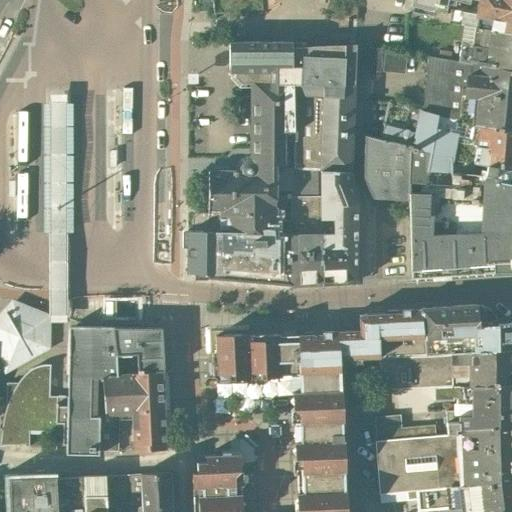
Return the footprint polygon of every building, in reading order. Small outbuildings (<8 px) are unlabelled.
[(212,0),(214,14),(262,10),(260,0),(212,0)] [(413,0),(412,6),(445,14),(447,5),(455,7),(456,0),(466,2),(467,0),(413,0)] [(511,0),(478,0),(478,5),(475,26),(511,32),(511,0)] [(465,12),(451,10),(449,23),(475,26),(478,5),(465,12)] [(511,32),(475,26),(472,44),(470,61),(483,64),(511,69),(511,32)] [(291,41),(229,41),(228,72),(234,72),(234,75),(240,81),(250,81),(251,80),(268,80),(268,79),(284,80),(284,81),(291,81),(290,47),(291,47),(291,41)] [(472,44),(460,43),(458,61),(470,63),(470,61),(472,44)] [(291,47),(290,47),(291,81),(292,81),(291,168),(315,169),(319,169),(349,171),(354,59),(367,59),(368,48),(368,45),(354,44),(291,47)] [(381,48),(368,48),(367,59),(367,71),(380,72),(381,48)] [(458,61),(425,57),(422,113),(436,116),(456,121),(477,126),(483,64),(470,61),(470,63),(458,61)] [(511,69),(483,64),(477,126),(480,127),(511,131),(511,69)] [(268,80),(251,80),(250,81),(250,100),(246,104),(246,115),(250,118),(251,159),(246,160),(243,162),(240,165),(239,167),(238,170),(208,170),(207,213),(275,212),(275,173),(277,173),(283,167),(291,168),(292,81),(291,81),(284,81),(284,80),(268,79),(268,80)] [(47,318),(44,318),(43,325),(66,325),(66,310),(65,97),(47,97),(47,318)] [(422,113),(417,134),(415,145),(411,144),(411,181),(427,182),(427,171),(451,172),(451,171),(451,158),(452,159),(455,135),(432,131),(436,116),(422,113)] [(477,126),(456,121),(455,135),(452,159),(474,163),(475,161),(473,161),(480,127),(477,126)] [(417,134),(386,127),(383,138),(411,144),(415,145),(417,134)] [(511,131),(480,127),(473,161),(475,161),(488,163),(511,168),(511,131)] [(383,138),(364,135),(362,177),(372,197),(411,199),(411,181),(411,144),(383,138)] [(411,210),(511,207),(511,168),(488,163),(485,174),(451,171),(451,172),(451,183),(427,182),(411,181),(411,199),(411,210)] [(315,169),(291,168),(291,196),(314,196),(315,169)] [(349,171),(319,169),(318,196),(320,196),(355,195),(349,180),(349,171)] [(355,195),(320,196),(321,218),(333,218),(334,233),(322,234),(322,282),(358,280),(357,226),(358,226),(357,205),(355,195)] [(314,196),(291,196),(291,212),(289,234),(322,234),(321,218),(320,196),(318,196),(314,196)] [(511,207),(411,210),(411,253),(511,247),(511,207)] [(207,213),(197,214),(192,218),(192,231),(187,231),(187,273),(207,273),(207,277),(290,284),(289,239),(273,237),(273,229),(275,229),(275,212),(207,213)] [(322,234),(289,234),(289,239),(290,284),(322,282),(322,234)] [(511,247),(411,253),(411,277),(511,270),(511,247)] [(474,326),(495,323),(492,315),(487,310),(481,306),(475,305),(472,305),(456,306),(421,308),(423,336),(423,337),(440,336),(461,335),(474,334),(474,326)] [(44,318),(13,306),(0,320),(0,343),(7,366),(44,346),(43,325),(44,318)] [(412,311),(366,314),(359,321),(359,330),(360,358),(377,357),(379,357),(378,339),(423,336),(421,308),(412,309),(412,311)] [(474,326),(474,334),(474,351),(511,347),(511,321),(495,323),(474,326)] [(248,325),(204,327),(205,354),(216,354),(215,336),(248,334),(248,325)] [(112,330),(71,330),(70,397),(69,444),(69,450),(95,451),(95,416),(89,416),(89,377),(103,377),(103,375),(116,375),(117,375),(117,370),(115,350),(114,350),(112,330)] [(160,331),(112,330),(114,350),(115,350),(117,370),(127,369),(127,374),(162,372),(160,331)] [(248,334),(215,336),(216,354),(217,378),(282,375),(281,374),(299,373),(300,391),(293,392),(297,487),(297,511),(345,511),(345,490),(344,471),(341,390),(340,390),(340,372),(339,359),(360,358),(359,330),(248,334)] [(474,334),(461,335),(462,352),(470,351),(474,351),(474,334)] [(423,336),(378,339),(379,357),(425,356),(423,337),(423,336)] [(440,336),(423,337),(425,356),(441,355),(440,336)] [(511,347),(474,351),(470,351),(470,352),(469,385),(483,385),(483,384),(511,383),(511,347)] [(470,352),(451,353),(451,354),(451,386),(469,385),(470,352)] [(379,357),(377,357),(381,390),(434,387),(451,386),(451,354),(441,355),(425,356),(379,357)] [(41,364),(38,365),(33,367),(29,370),(26,372),(23,375),(18,381),(19,382),(18,383),(6,383),(6,402),(8,402),(7,404),(3,416),(2,426),(0,441),(0,445),(1,445),(1,444),(28,443),(28,446),(29,446),(29,430),(47,430),(47,446),(48,446),(48,445),(55,446),(55,448),(56,449),(56,444),(69,444),(70,397),(49,396),(50,364),(45,364),(41,364)] [(117,375),(116,375),(103,375),(103,377),(105,412),(125,411),(125,412),(131,412),(164,411),(162,372),(127,374),(117,375)] [(511,383),(483,384),(483,385),(469,385),(451,386),(434,387),(434,400),(454,400),(454,398),(458,398),(458,423),(458,429),(511,424),(511,383)] [(164,411),(131,412),(133,451),(166,449),(164,411)] [(400,414),(374,417),(374,436),(375,441),(401,438),(401,427),(400,414)] [(458,423),(445,423),(447,435),(456,434),(456,429),(458,429),(458,423)] [(457,454),(511,450),(511,424),(458,429),(456,429),(456,434),(457,454)] [(430,425),(401,427),(401,438),(430,436),(429,434),(430,433),(430,425)] [(375,441),(374,441),(379,494),(406,491),(432,489),(460,486),(457,454),(456,434),(447,435),(430,436),(401,438),(375,441)] [(244,438),(235,439),(234,436),(230,440),(230,451),(240,450),(242,452),(242,462),(253,461),(256,457),(254,456),(254,446),(256,445),(245,435),(244,438)] [(511,450),(457,454),(460,486),(511,480),(511,450)] [(240,511),(238,454),(205,455),(205,463),(197,472),(192,472),(193,511),(240,511)] [(170,511),(169,473),(140,475),(142,511),(170,511)] [(105,475),(84,476),(86,511),(106,511),(105,478),(105,475)] [(142,511),(140,475),(129,476),(131,511),(142,511)] [(86,511),(84,476),(56,478),(59,510),(58,511),(86,511)] [(125,511),(124,477),(105,478),(106,511),(125,511)] [(56,478),(9,480),(11,511),(58,511),(59,510),(56,478)] [(511,480),(460,486),(432,489),(434,510),(439,509),(461,507),(461,511),(493,511),(511,510),(511,480)] [(432,489),(406,491),(408,511),(434,510),(432,489)]
